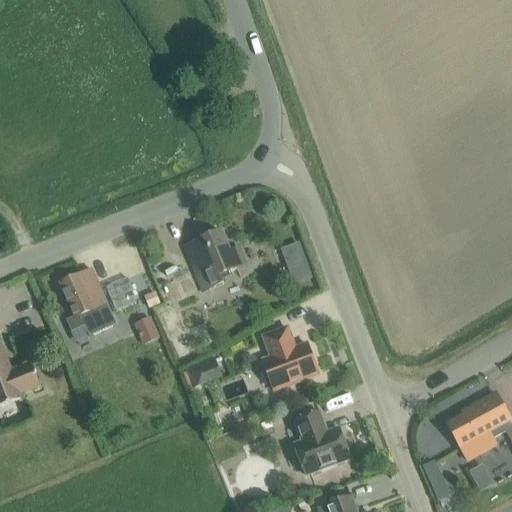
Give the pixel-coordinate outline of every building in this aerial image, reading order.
[(200,109),(211,104),(206,90),(195,95),(200,109)] [(221,279),(237,272),(246,267),(239,251),(230,255),(221,234),(184,250),(203,295),(224,286),(221,279)] [(304,257),(286,264),(294,287),(312,280),(304,257)] [(92,272),(60,286),(75,321),(67,324),(72,336),(86,330),(90,339),(117,327),(92,272)] [(118,312),(139,303),(130,278),(108,287),(118,312)] [(155,295),(145,300),(149,311),(160,306),(155,295)] [(171,310),(160,315),(169,338),(180,333),(171,310)] [(150,321),(135,328),(144,347),(159,340),(150,321)] [(263,363),(275,394),(319,377),(307,346),(293,352),(290,344),(292,343),(288,331),(263,340),(271,360),(263,363)] [(37,390),(28,366),(9,373),(0,349),(0,409),(20,401),(18,397),(37,390)] [(195,367),(185,371),(193,390),(203,386),(195,367)] [(466,419),(450,428),(461,448),(470,465),(499,449),(489,432),(509,422),(495,398),(463,415),(466,419)] [(295,424),(303,444),(295,447),(306,478),(350,462),(339,431),(325,436),(322,429),(324,428),(319,415),(295,424)] [(434,464),(423,468),(438,503),(449,498),(434,464)] [(471,472),(482,492),(496,485),(485,464),(471,472)] [(327,509),(327,511),(355,511),(351,499),(327,509)]
